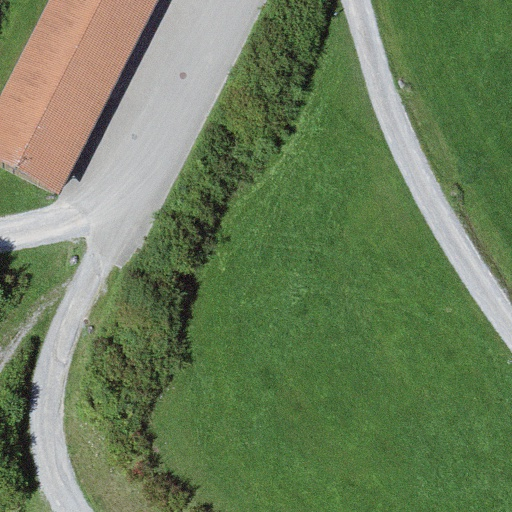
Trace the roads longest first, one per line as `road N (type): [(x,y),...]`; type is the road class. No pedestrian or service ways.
road 1 (track): [(68,511),(41,421),(64,338),(234,0)]
road 2 (track): [(350,0),(392,114),(511,330)]
road 3 (track): [(0,237),(124,214)]
